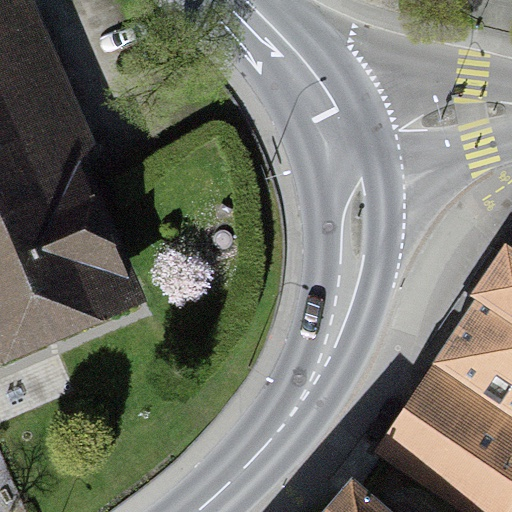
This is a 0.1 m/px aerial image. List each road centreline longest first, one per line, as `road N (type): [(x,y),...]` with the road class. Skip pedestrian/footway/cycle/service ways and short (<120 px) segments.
road 1 (primary): [(341,134),(354,181),(354,234),(325,359),(291,415),(195,511)]
road 2 (secondary): [(511,110),(341,134)]
road 3 (primary): [(242,0),(296,60),(341,134)]
